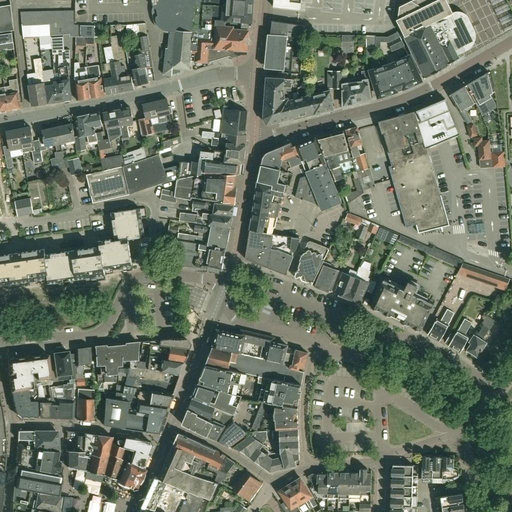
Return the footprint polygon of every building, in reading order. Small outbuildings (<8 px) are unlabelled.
[(251,23),(252,19),(253,0),(153,0),(154,3),(154,6),(155,6),(155,7),(156,7),(157,8),(158,7),(159,15),(158,15),(157,16),(157,17),(156,19),(157,20),(157,21),(158,22),(158,23),(158,24),(160,25),(160,26),(162,27),(163,28),(165,29),(166,29),(168,30),(170,30),(168,48),(166,48),(163,74),(172,75),(172,68),(190,69),(190,61),(195,61),(207,62),(207,61),(209,61),(209,62),(234,54),(235,50),(247,50),(249,31),(246,30),(246,26),(244,26),(245,22),(251,23)] [(274,0),(274,7),(301,10),(301,3),(301,0),(274,0)] [(459,58),(456,51),(465,47),(468,45),(470,42),(471,38),(472,34),(470,31),(467,24),(468,23),(468,22),(469,22),(469,21),(469,20),(469,19),(469,18),(468,17),(467,16),(467,15),(466,14),(464,13),(463,13),(462,12),(461,12),(459,12),(457,12),(456,12),(454,12),(453,13),(446,0),(413,0),(400,7),(398,20),(397,20),(405,38),(405,39),(424,79),(434,74),(442,70),(442,69),(451,64),(450,63),(459,58)] [(0,32),(14,30),(10,5),(0,6),(0,32)] [(30,25),(30,11),(21,12),(23,26),(30,25)] [(307,70),(308,54),(302,53),(303,35),(304,26),(272,21),(271,29),(270,35),(267,68),(283,70),(283,73),(300,74),(300,69),(307,70)] [(63,24),(74,23),(74,22),(69,22),(63,22),(58,22),(52,23),(47,23),(41,23),(40,23),(40,25),(36,25),(30,25),(23,26),(23,31),(49,30),(50,36),(64,35),(63,24)] [(146,36),(145,24),(127,25),(126,40),(131,40),(131,35),(135,34),(135,37),(139,37),(141,50),(148,49),(146,36)] [(93,26),(86,26),(86,45),(94,45),(94,37),(93,26)] [(12,33),(0,34),(0,47),(14,45),(12,33)] [(50,36),(40,36),(41,48),(52,48),(52,38),(50,36)] [(119,59),(120,58),(116,36),(111,37),(112,46),(111,47),(120,92),(134,89),(133,86),(131,74),(126,75),(124,65),(120,66),(119,59)] [(353,36),(342,36),(342,53),(353,53),(353,36)] [(375,36),(366,36),(366,49),(375,49),(375,36)] [(341,37),(314,37),(314,48),(341,48),(341,37)] [(70,50),(64,50),(64,38),(52,38),(52,48),(53,55),(58,54),(59,67),(58,68),(61,81),(54,82),(55,85),(55,84),(57,101),(71,99),(69,80),(67,66),(70,66),(70,50)] [(120,92),(111,47),(104,48),(107,63),(110,63),(112,77),(103,79),(106,94),(120,92)] [(132,69),(135,86),(148,83),(146,74),(148,74),(143,53),(134,56),(137,68),(132,69)] [(404,88),(420,81),(410,57),(393,64),(394,66),(388,68),(388,66),(371,72),(379,97),(396,91),(395,90),(404,87),(404,88)] [(29,86),(32,105),(47,103),(44,83),(45,83),(41,58),(34,59),(38,84),(29,86)] [(90,88),(88,79),(82,80),(80,68),(79,63),(75,64),(75,81),(76,99),(76,100),(94,96),(92,87),(90,88)] [(101,77),(100,77),(99,65),(86,67),(88,79),(90,88),(92,87),(94,96),(104,95),(101,77)] [(55,84),(55,85),(50,85),(50,83),(51,83),(49,73),(48,73),(47,70),(43,71),(47,103),(51,102),(52,102),(53,103),(54,102),(55,102),(56,102),(57,101),(55,84)] [(333,71),(333,84),(333,88),(342,88),(342,82),(342,78),(342,75),(342,71),(333,71)] [(370,99),(367,77),(368,77),(367,71),(361,71),(362,77),(355,78),(358,102),(360,103),(364,102),(365,101),(370,99)] [(494,91),(489,72),(477,79),(491,106),(495,104),(493,98),(490,94),(494,91)] [(358,102),(355,78),(348,79),(347,74),(342,75),(342,78),(342,82),(344,82),(344,106),(350,104),(352,105),(356,104),(357,102),(358,102)] [(291,87),(292,79),(266,78),(266,86),(276,87),(276,91),(278,91),(278,92),(282,91),(283,87),(291,87)] [(491,106),(477,79),(467,85),(476,102),(478,107),(483,105),(484,106),(486,104),(488,108),(491,106)] [(21,109),(18,91),(19,91),(17,80),(10,81),(10,86),(5,87),(9,111),(20,109),(21,109)] [(476,102),(467,85),(450,95),(460,111),(467,124),(472,121),(465,109),(473,103),(476,102)] [(275,94),(276,91),(276,87),(266,86),(264,119),(267,124),(281,121),(275,94)] [(0,88),(0,112),(9,111),(5,87),(0,88)] [(333,110),(331,101),(333,101),(330,90),(310,95),(314,113),(314,114),(316,114),(317,114),(320,113),(321,112),(322,112),(322,113),(326,112),(326,111),(333,110)] [(288,101),(287,98),(284,99),(282,91),(278,92),(278,91),(276,91),(275,94),(281,121),(292,118),(288,101)] [(314,113),(310,95),(305,97),(303,91),(297,92),(303,116),(314,113)] [(303,116),(297,92),(291,94),(293,100),(288,101),(292,118),(292,119),(303,116)] [(415,110),(379,121),(380,124),(392,165),(389,166),(393,181),(406,227),(416,224),(418,230),(419,233),(449,225),(431,162),(427,150),(425,142),(423,140),(423,138),(429,136),(433,145),(461,133),(445,97),(417,109),(417,110),(415,110)] [(169,107),(167,99),(155,102),(160,123),(167,121),(168,125),(174,124),(170,106),(169,107)] [(160,123),(155,102),(143,105),(145,112),(143,113),(144,118),(137,120),(141,136),(154,133),(152,125),(160,123)] [(227,106),(224,106),(221,133),(222,133),(222,139),(227,140),(227,141),(227,143),(246,145),(247,135),(245,135),(247,112),(233,110),(234,108),(227,106)] [(130,107),(117,110),(122,135),(122,138),(129,137),(127,124),(133,123),(130,107)] [(122,135),(117,110),(103,112),(109,139),(110,142),(122,135)] [(99,113),(99,112),(91,114),(94,128),(102,126),(99,113)] [(94,128),(91,114),(75,117),(78,136),(75,137),(77,151),(84,150),(83,145),(85,144),(84,136),(87,135),(89,143),(97,141),(98,141),(96,133),(95,133),(94,128)] [(72,124),(57,127),(62,151),(68,150),(66,142),(75,140),(72,124)] [(468,126),(467,126),(470,137),(471,137),(476,135),(474,129),(473,129),(472,125),(471,125),(468,126)] [(30,127),(19,129),(22,148),(23,153),(32,151),(35,163),(43,161),(41,150),(39,143),(34,144),(30,127)] [(62,151),(57,127),(42,130),(44,136),(39,137),(40,143),(39,143),(41,150),(47,149),(46,146),(56,144),(57,152),(54,152),(55,158),(50,159),(53,171),(66,168),(64,159),(62,151)] [(353,156),(352,157),(356,170),(358,176),(362,191),(363,190),(363,191),(376,187),(370,168),(368,168),(365,159),(367,159),(365,153),(360,155),(357,145),(362,144),(358,130),(357,127),(351,129),(351,128),(346,130),(349,140),(353,156)] [(22,148),(19,129),(18,129),(8,131),(6,132),(10,150),(22,148)] [(344,130),(318,136),(328,161),(329,164),(336,181),(346,177),(345,175),(356,170),(352,157),(351,157),(344,130)] [(180,138),(180,137),(164,142),(164,148),(181,143),(180,138)] [(316,137),(295,146),(308,178),(309,177),(318,204),(320,204),(322,210),(342,202),(316,137)] [(246,145),(227,143),(227,141),(219,140),(219,139),(214,138),(212,138),(212,139),(212,145),(218,146),(218,145),(227,145),(226,151),(214,150),(213,160),(240,163),(244,164),(246,145)] [(481,138),(474,139),(475,146),(478,145),(479,152),(480,159),(479,159),(490,158),(489,140),(488,141),(481,141),(481,138)] [(109,139),(103,140),(98,141),(97,141),(99,150),(111,148),(110,142),(109,139)] [(308,178),(295,146),(293,147),(291,142),(268,152),(263,157),(261,165),(288,171),(300,178),(296,197),(303,200),(304,199),(318,204),(309,177),(308,178)] [(125,166),(146,159),(144,147),(123,155),(125,166)] [(490,158),(479,159),(479,160),(480,160),(480,168),(494,167),(505,167),(504,152),(492,153),(493,158),(491,158),(490,158)] [(11,153),(5,154),(8,168),(12,168),(14,167),(11,153)] [(146,159),(125,166),(123,167),(129,194),(160,184),(168,181),(159,154),(146,159)] [(125,166),(123,155),(101,159),(103,169),(123,167),(125,166)] [(79,158),(69,160),(70,167),(71,175),(82,173),(79,158)] [(238,175),(240,163),(213,160),(200,158),(199,163),(193,162),(191,176),(203,174),(216,174),(227,174),(235,174),(238,175)] [(288,171),(261,165),(259,172),(258,181),(273,183),(273,189),(284,192),(284,193),(287,194),(296,197),(300,178),(288,171)] [(129,194),(123,167),(86,175),(93,203),(129,194)] [(181,179),(177,180),(175,192),(163,189),(162,194),(177,198),(191,201),(191,198),(234,204),(236,189),(233,188),(235,175),(227,175),(216,174),(203,174),(189,177),(181,179)] [(362,191),(358,176),(353,178),(357,192),(362,191)] [(282,204),(284,193),(284,192),(273,189),(273,183),(258,181),(253,209),(250,230),(273,234),(277,219),(278,219),(281,204),(282,204)] [(176,203),(177,198),(162,194),(160,200),(176,203)] [(34,213),(31,199),(15,202),(18,216),(34,213)] [(194,202),(193,207),(192,211),(198,212),(204,213),(232,217),(234,206),(208,202),(207,206),(205,205),(206,202),(196,201),(194,202)] [(58,284),(69,282),(68,280),(85,278),(85,280),(96,278),(96,276),(104,275),(104,269),(112,268),(112,270),(123,268),(123,266),(131,265),(127,240),(139,238),(144,237),(142,228),(142,223),(141,218),(139,209),(112,213),(114,224),(116,224),(116,229),(114,229),(116,238),(116,241),(112,242),(111,239),(99,241),(100,246),(89,248),(89,250),(85,251),(84,249),(61,252),(62,255),(57,255),(57,253),(45,255),(45,249),(33,251),(33,253),(28,254),(28,252),(5,255),(5,258),(1,258),(1,256),(0,255),(0,284),(1,284),(2,286),(12,285),(12,282),(29,280),(29,282),(40,281),(40,278),(48,277),(49,283),(57,282),(58,284)] [(196,222),(230,228),(232,217),(204,213),(198,212),(197,215),(180,213),(179,221),(195,223),(195,222),(196,222)] [(362,219),(348,213),(345,220),(359,226),(362,219)] [(363,219),(361,225),(368,228),(370,222),(363,219)] [(226,248),(230,228),(196,222),(195,222),(195,223),(194,232),(206,233),(205,237),(188,235),(188,234),(179,233),(177,240),(226,248)] [(169,225),(168,232),(178,234),(179,227),(169,225)] [(363,241),(368,228),(361,225),(355,238),(363,241)] [(397,235),(380,228),(376,237),(394,245),(397,235)] [(300,239),(273,234),(250,230),(245,259),(286,275),(293,256),(293,252),(295,252),(296,251),(296,250),(300,239)] [(434,248),(433,249),(401,235),(398,241),(459,268),(462,262),(462,261),(434,248)] [(222,270),(226,248),(177,240),(177,243),(177,264),(177,265),(206,268),(207,266),(222,270)] [(327,250),(310,243),(307,244),(295,276),(296,278),(300,277),(301,281),(307,283),(310,281),(312,283),(312,285),(328,252),(327,250)] [(510,279),(462,262),(459,268),(457,274),(506,290),(510,279)] [(339,271),(323,265),(322,268),(321,267),(313,285),(331,292),(339,271)] [(361,303),(369,283),(368,282),(369,279),(367,278),(369,272),(359,268),(357,273),(358,273),(348,298),(361,303)] [(358,273),(357,273),(350,270),(349,275),(343,273),(335,293),(348,298),(358,273)] [(413,294),(418,286),(412,283),(408,292),(384,280),(371,307),(379,311),(381,307),(385,308),(383,313),(391,317),(392,316),(401,320),(400,321),(408,325),(410,321),(415,323),(412,327),(421,331),(434,304),(413,294)] [(439,341),(448,325),(451,319),(454,313),(447,309),(440,321),(436,319),(428,335),(439,341)] [(471,356),(474,358),(476,356),(478,357),(487,343),(482,340),(492,325),(491,324),(493,321),(489,318),(477,336),(474,334),(469,342),(471,343),(467,350),(471,353),(471,356)] [(465,335),(472,323),(465,319),(458,331),(458,330),(455,336),(451,334),(446,342),(450,344),(449,346),(460,352),(469,337),(465,335)] [(216,329),(215,338),(213,347),(261,358),(267,359),(290,365),(292,365),(296,349),(287,347),(287,346),(273,342),(274,338),(241,330),(240,335),(216,329)] [(142,343),(150,343),(188,348),(190,343),(186,339),(142,341),(142,343)] [(138,342),(125,343),(127,360),(130,359),(130,368),(137,368),(137,361),(138,342)] [(127,360),(125,343),(105,345),(108,373),(102,373),(103,382),(110,381),(115,382),(116,372),(116,366),(121,365),(120,360),(127,360)] [(155,370),(156,367),(159,368),(159,371),(178,374),(188,348),(150,343),(149,350),(147,350),(145,362),(137,361),(137,368),(139,368),(149,369),(155,370)] [(108,373),(105,345),(95,347),(96,365),(99,365),(100,374),(96,374),(97,382),(103,382),(102,373),(108,373)] [(76,350),(76,364),(76,367),(76,378),(83,378),(84,377),(84,375),(82,375),(81,365),(91,363),(91,347),(76,350)] [(289,369),(290,365),(267,359),(261,358),(213,347),(212,347),(206,364),(234,371),(242,373),(247,374),(259,377),(275,380),(275,379),(286,381),(301,385),(304,372),(298,371),(289,369)] [(308,353),(296,349),(292,365),(290,365),(289,369),(298,371),(299,367),(305,368),(308,353)] [(70,365),(68,352),(54,354),(57,375),(70,374),(71,380),(76,379),(76,378),(76,367),(76,364),(70,365)] [(52,384),(48,355),(8,360),(8,373),(11,392),(25,389),(30,388),(37,387),(37,386),(52,384)] [(242,397),(247,374),(242,373),(234,371),(206,364),(198,383),(241,396),(242,397)] [(118,368),(118,375),(126,376),(127,368),(118,368)] [(137,368),(130,368),(127,368),(126,376),(135,378),(175,384),(178,375),(178,374),(159,371),(155,370),(149,369),(139,368),(137,368)] [(300,392),(301,385),(286,381),(275,379),(275,380),(259,377),(258,382),(262,383),(258,402),(260,402),(260,401),(268,402),(283,405),(284,402),(288,403),(298,405),(300,395),(297,394),(298,391),(300,392)] [(76,379),(75,386),(84,385),(83,378),(76,378),(76,379)] [(171,394),(175,384),(135,378),(131,387),(142,390),(171,394)] [(73,389),(73,383),(63,383),(63,400),(58,400),(55,387),(48,388),(50,398),(39,398),(39,417),(72,418),(74,389),(73,389)] [(232,420),(241,396),(198,383),(188,409),(198,414),(197,415),(213,422),(214,421),(226,426),(232,420)] [(166,407),(171,394),(142,390),(131,387),(115,385),(115,392),(115,398),(117,399),(119,400),(120,399),(126,400),(166,407)] [(26,389),(25,389),(11,392),(16,415),(19,417),(37,417),(37,402),(29,402),(26,389)] [(77,421),(93,422),(93,390),(78,389),(77,419),(77,421)] [(119,428),(158,433),(166,407),(126,400),(120,399),(119,400),(117,399),(115,398),(105,396),(103,422),(103,425),(105,425),(105,426),(119,428)] [(257,431),(268,402),(260,401),(260,402),(250,428),(257,431)] [(296,415),(298,405),(288,403),(284,402),(283,405),(283,407),(275,406),(274,414),(274,419),(275,419),(276,427),(279,427),(280,430),(298,429),(298,418),(295,418),(295,415),(296,415)] [(217,440),(224,427),(226,426),(214,421),(213,422),(197,415),(198,414),(188,409),(182,424),(207,436),(217,440)] [(248,434),(232,420),(226,426),(224,427),(217,440),(232,447),(248,434)] [(300,465),(299,429),(298,429),(280,430),(271,431),(272,443),(278,443),(278,453),(281,453),(285,469),(300,465)] [(34,440),(34,449),(59,451),(58,433),(56,431),(18,431),(18,439),(34,440)] [(86,471),(88,456),(83,456),(84,433),(67,431),(67,437),(76,438),(76,444),(73,445),(73,449),(75,451),(67,451),(66,467),(86,471)] [(281,453),(278,453),(268,453),(268,448),(263,444),(267,438),(267,431),(258,432),(257,431),(250,435),(233,448),(240,450),(270,472),(285,469),(281,453)] [(103,475),(112,437),(84,433),(83,456),(88,456),(90,456),(87,471),(85,478),(101,481),(103,475)] [(178,433),(173,445),(210,461),(208,465),(218,470),(226,457),(218,452),(218,451),(212,448),(178,433)] [(127,453),(124,461),(126,462),(129,463),(130,461),(141,467),(151,445),(149,441),(124,437),(123,436),(117,436),(115,444),(122,446),(134,449),(132,455),(127,453)] [(59,451),(34,449),(28,449),(29,445),(17,444),(16,463),(17,463),(17,466),(15,466),(58,474),(60,462),(57,461),(59,451)] [(126,462),(124,461),(120,458),(123,449),(112,444),(110,454),(103,475),(118,480),(126,462)] [(210,461),(173,445),(158,478),(187,491),(197,495),(210,499),(219,483),(220,483),(228,474),(227,473),(235,462),(226,457),(218,470),(208,465),(210,461)] [(422,478),(432,478),(433,456),(429,456),(422,456),(422,459),(422,478)] [(432,478),(443,478),(443,456),(440,456),(439,456),(433,456),(432,478)] [(453,468),(454,457),(450,456),(444,456),(443,456),(443,478),(453,478),(453,477),(458,476),(459,476),(459,470),(458,470),(453,468)] [(145,469),(141,467),(130,461),(129,463),(126,462),(118,480),(118,481),(132,488),(136,487),(145,469)] [(413,475),(414,465),(392,465),(392,475),(413,475)] [(63,475),(58,474),(15,466),(15,475),(17,475),(16,477),(16,481),(15,487),(31,490),(59,495),(59,490),(60,485),(61,483),(62,483),(63,475)] [(371,495),(371,472),(367,472),(367,470),(367,468),(360,468),(360,471),(360,472),(360,495),(371,495)] [(233,489),(249,501),(261,484),(253,478),(245,472),(233,489)] [(338,498),(339,472),(334,472),(328,472),(327,472),(327,474),(327,493),(327,498),(338,498)] [(349,498),(350,472),(345,472),(339,472),(338,498),(349,498)] [(360,495),(360,472),(356,472),(350,472),(349,498),(360,498),(360,495)] [(327,493),(327,474),(324,473),(312,473),(308,476),(313,485),(318,485),(318,493),(327,493)] [(413,486),(413,475),(392,475),(391,485),(413,486)] [(204,511),(210,500),(187,492),(158,478),(145,506),(166,511),(204,511)] [(317,505),(301,478),(294,482),(305,500),(308,498),(313,507),(317,505)] [(305,500),(294,482),(286,487),(297,505),(305,500)] [(413,496),(413,486),(391,485),(391,495),(413,496)] [(29,504),(30,495),(31,490),(15,487),(13,486),(12,501),(12,502),(15,502),(15,504),(17,505),(18,503),(27,505),(28,505),(29,505),(29,504)] [(299,511),(301,511),(297,505),(286,487),(279,491),(285,499),(291,509),(289,510),(290,511),(299,511)] [(48,511),(59,511),(61,496),(58,496),(59,495),(31,490),(30,495),(29,504),(29,505),(28,505),(27,505),(18,503),(17,505),(48,511)] [(442,507),(464,504),(462,493),(441,497),(442,507)] [(412,506),(413,496),(391,495),(391,506),(412,506)] [(359,503),(359,511),(370,511),(370,505),(371,504),(359,503)]
